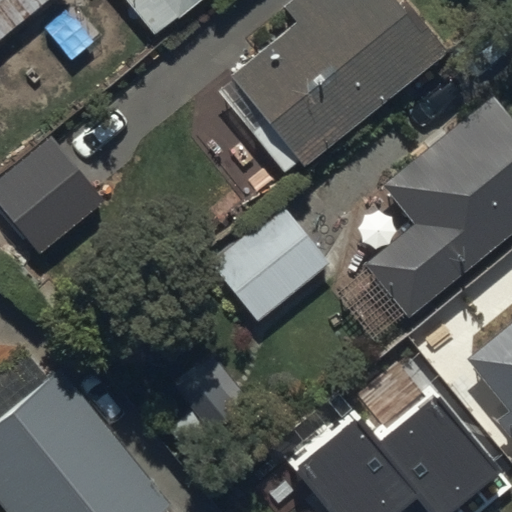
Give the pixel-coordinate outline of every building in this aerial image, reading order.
[(0,0),(0,48),(63,0),(0,0)] [(210,0),(120,0),(157,44),(210,0)] [(403,9),(396,0),(322,0),(296,21),(299,24),(233,77),(238,83),(215,101),(248,143),(257,135),(290,176),(446,53),(408,5),(403,9)] [(188,97),(155,62),(105,109),(138,144),(188,97)] [(511,240),(511,130),(492,106),(380,196),(413,236),(364,276),(405,327),(511,240)] [(324,261),(281,211),(211,272),(254,321),(324,261)] [(511,328),(465,368),(507,418),(492,431),(511,453),(511,328)] [(165,511),(37,354),(0,384),(0,511),(165,511)] [(486,511),(511,491),(511,465),(467,411),(401,464),(440,511),(486,511)]
